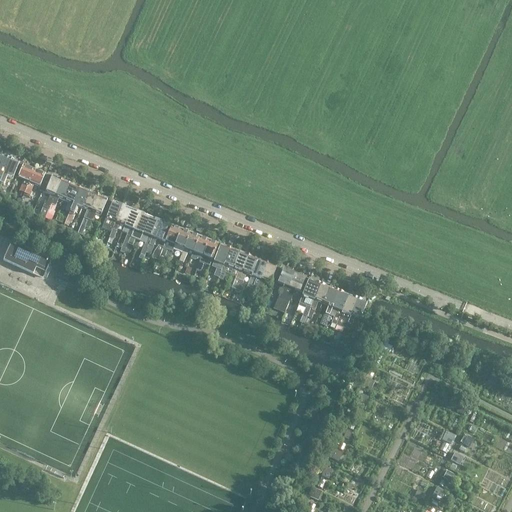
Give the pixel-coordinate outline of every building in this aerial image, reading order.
[(0,155),(0,180),(9,159),(0,155)] [(9,159),(0,180),(0,183),(3,185),(7,178),(11,180),(19,163),(9,159)] [(34,170),(23,165),(17,179),(23,182),(19,192),(24,194),(34,170)] [(34,170),(24,194),(29,196),(34,186),(40,188),(39,190),(42,191),(48,176),(44,175),(45,174),(34,170)] [(45,202),(39,215),(46,218),(49,210),(61,181),(51,177),(48,176),(42,191),(45,193),(45,194),(50,196),(47,203),(45,202)] [(46,218),(45,219),(51,221),(55,212),(54,212),(55,209),(54,208),(58,199),(63,201),(70,185),(61,181),(49,210),(46,218)] [(70,185),(63,201),(68,203),(65,211),(70,213),(79,188),(70,185)] [(67,219),(65,225),(69,226),(77,207),(82,209),(89,192),(79,188),(70,213),(67,219)] [(89,192),(82,209),(86,211),(77,234),(82,236),(88,220),(98,196),(89,192)] [(98,196),(88,220),(85,228),(89,229),(92,222),(95,214),(100,216),(107,200),(98,196)] [(113,202),(106,219),(101,229),(111,233),(122,206),(113,202)] [(111,233),(109,237),(113,239),(119,225),(124,227),(131,210),(122,206),(111,233)] [(126,236),(122,248),(125,249),(127,245),(127,244),(128,244),(140,214),(131,210),(124,227),(122,232),(127,235),(126,236)] [(150,217),(140,214),(128,244),(132,246),(134,239),(139,242),(150,217)] [(58,215),(55,221),(65,225),(67,219),(58,215)] [(150,217),(139,242),(145,244),(141,254),(144,256),(146,252),(148,245),(159,221),(150,217)] [(148,245),(146,252),(150,254),(156,240),(164,243),(165,242),(167,237),(169,231),(166,230),(168,225),(159,221),(148,245)] [(164,243),(159,255),(164,257),(166,250),(172,252),(174,246),(181,230),(171,226),(169,231),(167,237),(165,242),(164,243)] [(181,230),(174,246),(184,249),(190,234),(181,230)] [(184,249),(178,264),(182,266),(187,254),(192,255),(199,237),(190,234),(184,249)] [(208,241),(199,237),(192,255),(190,261),(194,262),(196,261),(200,262),(208,241)] [(209,267),(212,260),(218,245),(208,241),(200,262),(196,271),(199,272),(203,262),(206,263),(206,264),(207,266),(209,267)] [(3,260),(3,262),(42,280),(43,278),(51,261),(11,243),(3,260)] [(152,252),(150,258),(157,261),(162,248),(158,246),(152,252)] [(220,246),(216,256),(212,268),(216,269),(213,276),(218,278),(230,250),(220,246)] [(218,278),(218,280),(222,281),(225,274),(230,276),(239,253),(230,250),(218,278)] [(239,253),(230,276),(235,278),(231,288),(235,290),(248,257),(239,253)] [(257,260),(248,257),(235,290),(234,292),(239,294),(246,275),(251,277),(257,260)] [(251,277),(246,288),(251,290),(249,295),(254,298),(258,288),(267,264),(257,260),(251,277)] [(267,264),(258,288),(262,289),(264,282),(272,285),(279,269),(267,264)] [(282,286),(278,297),(273,309),(284,314),(289,302),(283,300),(294,274),(283,270),(279,280),(277,283),(282,286)] [(55,282),(65,286),(70,275),(60,271),(55,282)] [(283,300),(289,302),(294,290),(299,293),(301,289),(301,288),(305,278),(294,274),(283,300)] [(311,281),(300,308),(305,310),(303,314),(308,316),(320,285),(311,281)] [(320,285),(308,316),(307,318),(311,319),(315,311),(318,303),(323,305),(329,288),(320,285)] [(329,288),(323,305),(328,307),(325,314),(320,325),(324,327),(325,326),(329,316),(338,292),(329,288)] [(329,316),(326,322),(336,326),(337,325),(348,296),(338,292),(329,316)] [(348,296),(337,325),(341,327),(346,329),(346,328),(351,316),(357,300),(348,296)] [(357,300),(351,316),(346,328),(350,330),(352,326),(352,325),(355,318),(360,320),(367,304),(357,300)] [(446,430),(442,439),(451,444),(456,435),(446,430)] [(465,435),(461,442),(469,447),(474,440),(465,435)] [(332,457),(339,460),(342,453),(335,450),(332,457)] [(455,452),(451,460),(461,464),(464,456),(455,452)] [(326,467),(322,475),(329,478),(333,470),(326,467)] [(311,496),(319,499),(322,492),(314,488),(311,496)]
